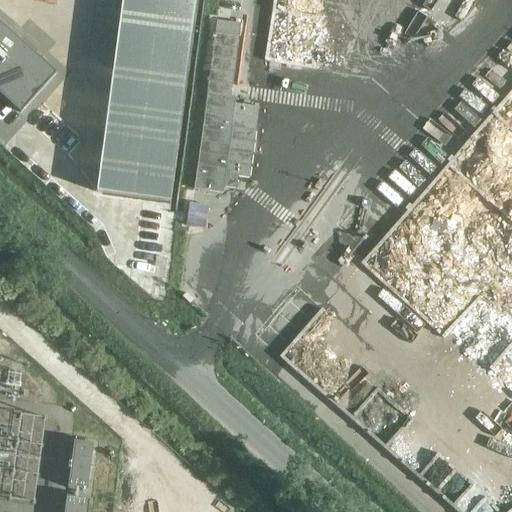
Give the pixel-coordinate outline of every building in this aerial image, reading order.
[(122,0),(113,68),(97,193),(169,202),(185,77),(195,0),(122,0)] [(207,94),(194,189),(223,193),(224,188),(238,189),(239,183),(237,183),(237,178),(249,179),(256,131),(259,107),(235,104),(236,98),(231,97),(241,24),(217,21),(207,94)] [(0,23),(0,94),(20,113),(56,74),(0,23)] [(511,88),(487,114),(511,114),(511,88)] [(40,124),(63,124),(63,110),(40,111),(40,124)] [(88,491),(94,444),(74,441),(68,488),(88,491)] [(88,511),(90,499),(67,496),(64,511),(88,511)]
